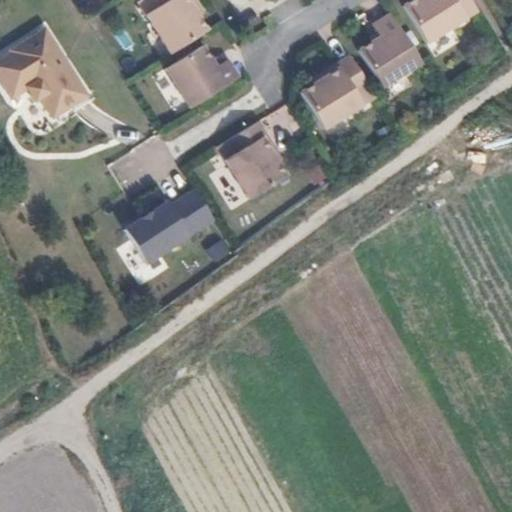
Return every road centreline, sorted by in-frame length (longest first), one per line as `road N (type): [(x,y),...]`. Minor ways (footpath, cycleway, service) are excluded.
road 1 (track): [(511,84),(0,449)]
road 2 (track): [(113,511),(74,394),(35,385),(0,409)]
